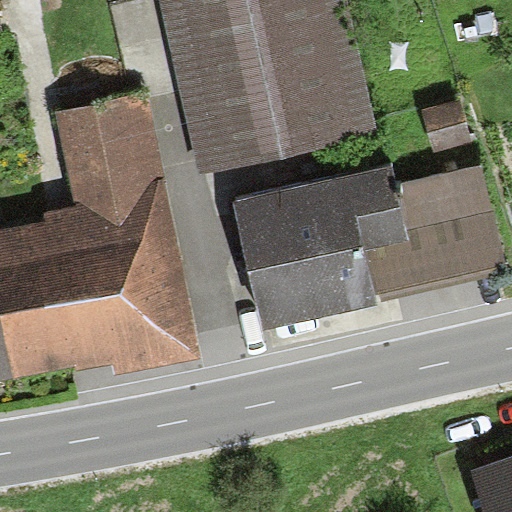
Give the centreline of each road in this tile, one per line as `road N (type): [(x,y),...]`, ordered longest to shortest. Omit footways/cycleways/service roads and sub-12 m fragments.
road 1 (secondary): [(0,447),(104,432),(511,343)]
road 2 (unknown): [(253,399),(173,70)]
